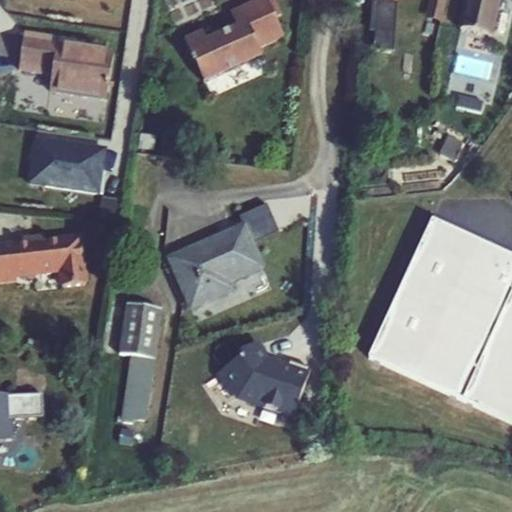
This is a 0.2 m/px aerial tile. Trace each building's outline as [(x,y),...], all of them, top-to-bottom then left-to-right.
[(179,41),(196,83),(256,58),(253,49),(277,39),(261,0),(225,15),(231,29),(200,42),(197,33),(179,41)] [(379,0),(374,47),(396,49),(401,2),(383,0),(379,0)] [(442,26),(448,0),(434,0),(429,23),(442,26)] [(491,38),(500,0),(468,0),(461,31),(491,38)] [(38,92),(95,99),(101,51),(46,45),(47,37),(11,32),(6,71),(40,75),(38,92)] [(451,91),(464,95),(461,105),(488,114),(500,79),(460,65),(451,91)] [(105,196),(114,147),(40,133),(31,182),(105,196)] [(511,258),(431,220),(367,350),(511,422),(511,258)] [(236,230),(163,262),(181,306),(221,290),(219,284),(253,269),(236,230)] [(18,248),(0,249),(0,279),(10,279),(9,273),(54,270),(55,291),(79,290),(76,244),(41,246),(40,239),(25,240),(25,248),(18,248)] [(148,424),(159,339),(125,335),(121,362),(133,364),(126,421),(148,424)]
